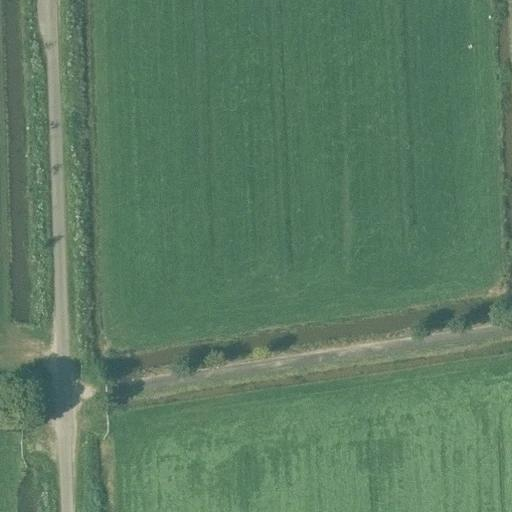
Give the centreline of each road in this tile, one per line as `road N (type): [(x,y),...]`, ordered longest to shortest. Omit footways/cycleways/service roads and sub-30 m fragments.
road 1 (unclassified): [(68,511),(52,0)]
road 2 (track): [(64,396),(511,327)]
